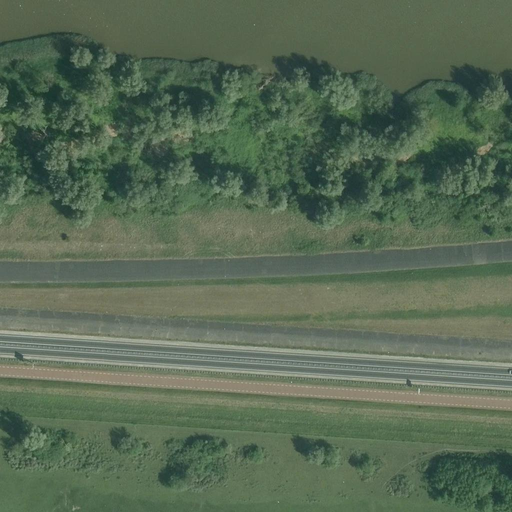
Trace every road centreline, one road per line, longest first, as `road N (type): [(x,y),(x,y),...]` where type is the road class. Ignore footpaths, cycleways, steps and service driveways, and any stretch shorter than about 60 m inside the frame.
road 1 (tertiary): [(511,404),(0,371)]
road 2 (trunk): [(0,350),(511,383)]
road 3 (trunk): [(511,374),(0,341)]
